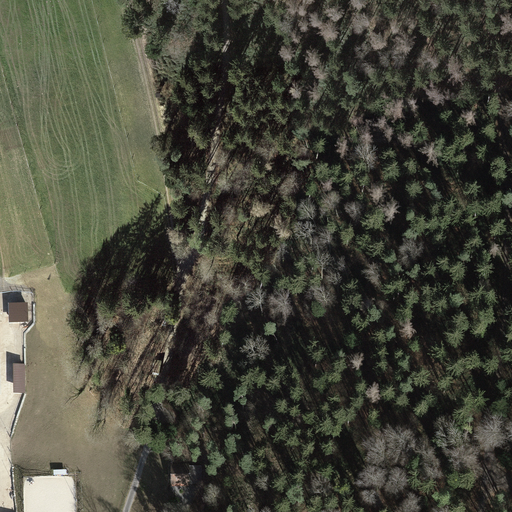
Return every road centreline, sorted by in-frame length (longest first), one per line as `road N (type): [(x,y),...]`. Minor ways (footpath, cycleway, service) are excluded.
road 1 (track): [(481,511),(504,250),(504,163),(483,0)]
road 2 (track): [(124,0),(172,198),(179,277),(141,467)]
road 3 (track): [(203,0),(200,109),(179,277)]
